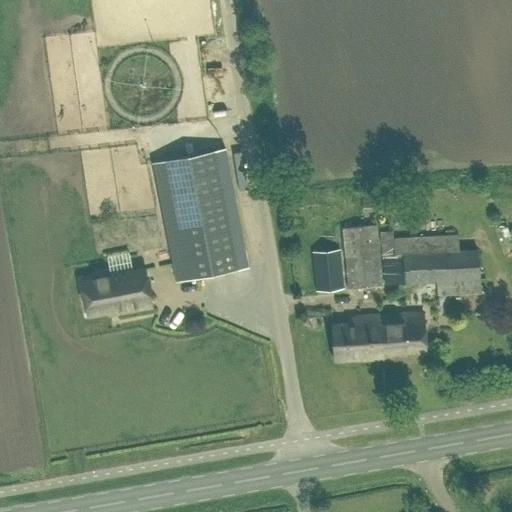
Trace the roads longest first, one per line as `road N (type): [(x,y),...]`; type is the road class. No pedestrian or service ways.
road 1 (secondary): [(67,511),(420,449)]
road 2 (track): [(247,133),(227,0)]
